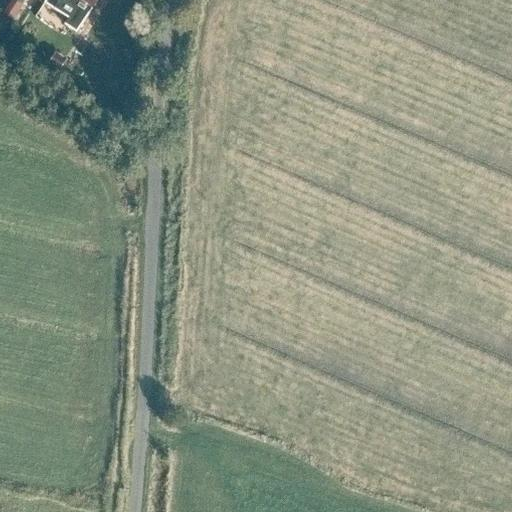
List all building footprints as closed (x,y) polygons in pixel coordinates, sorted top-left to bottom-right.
[(13,0),(4,15),(15,22),(29,0),(13,0)] [(94,9),(95,10),(101,0),(49,0),(47,5),(70,20),(67,26),(78,34),(94,9)] [(96,50),(92,71),(112,74),(116,54),(96,50)] [(61,72),(68,62),(57,55),(50,65),(61,72)] [(79,71),(68,64),(62,73),(73,80),(79,71)]
